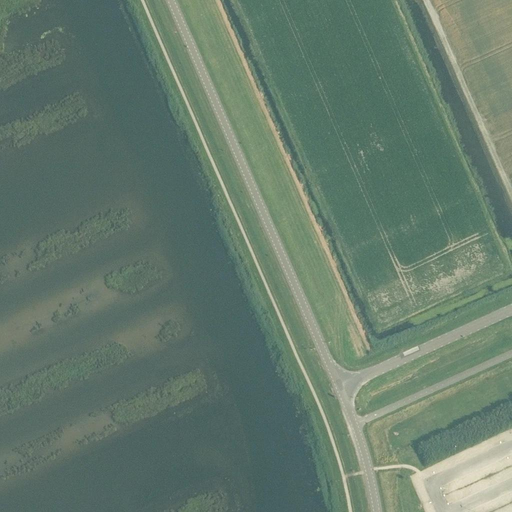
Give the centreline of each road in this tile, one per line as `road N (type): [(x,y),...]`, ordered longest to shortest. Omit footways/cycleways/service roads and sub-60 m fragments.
road 1 (unclassified): [(171,0),(339,389)]
road 2 (unclassified): [(339,389),(511,310)]
road 3 (unclassified): [(339,389),(375,511)]
